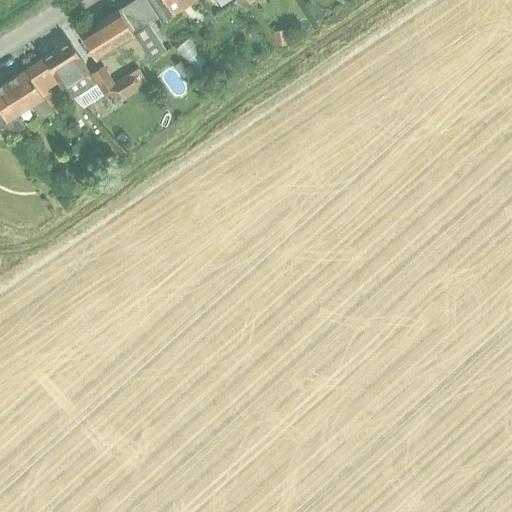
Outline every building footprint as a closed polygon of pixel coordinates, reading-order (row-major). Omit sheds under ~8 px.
[(132,0),(130,0),(124,4),(136,23),(144,18),(132,0)] [(132,0),(144,18),(151,14),(154,12),(146,0),(132,0)] [(146,0),(154,12),(159,20),(177,9),(177,10),(185,5),(182,0),(146,0)] [(136,23),(124,4),(117,8),(129,28),(136,23)] [(129,28),(117,8),(79,32),(95,58),(132,34),(129,28)] [(284,28),(271,30),(275,45),(287,42),(284,28)] [(69,39),(42,57),(56,79),(60,85),(62,83),(72,95),(81,106),(103,92),(102,91),(95,81),(89,71),(79,55),(69,39)] [(56,79),(42,57),(24,68),(41,96),(42,97),(46,101),(51,107),(59,101),(51,89),(49,90),(47,87),(44,88),(43,87),(56,79)] [(103,62),(89,71),(95,81),(102,91),(121,94),(135,86),(126,71),(114,78),(103,62)] [(215,63),(205,66),(209,81),(220,77),(215,63)] [(0,83),(0,111),(6,122),(13,132),(14,131),(23,125),(15,112),(41,96),(24,68),(0,83)] [(185,68),(179,72),(182,77),(188,73),(185,68)] [(23,125),(14,131),(21,141),(30,135),(23,125)] [(76,183),(65,186),(68,195),(79,192),(76,183)]
